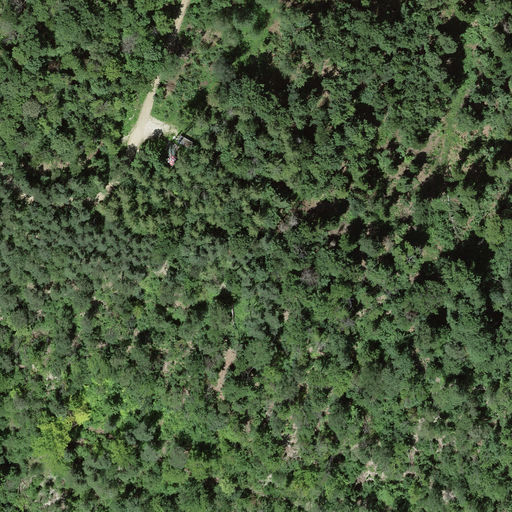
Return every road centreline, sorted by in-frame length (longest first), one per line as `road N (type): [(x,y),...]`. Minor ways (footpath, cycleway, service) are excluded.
road 1 (track): [(0,157),(30,193),(59,210),(80,211),(127,178),(144,137)]
road 2 (track): [(187,0),(144,137)]
